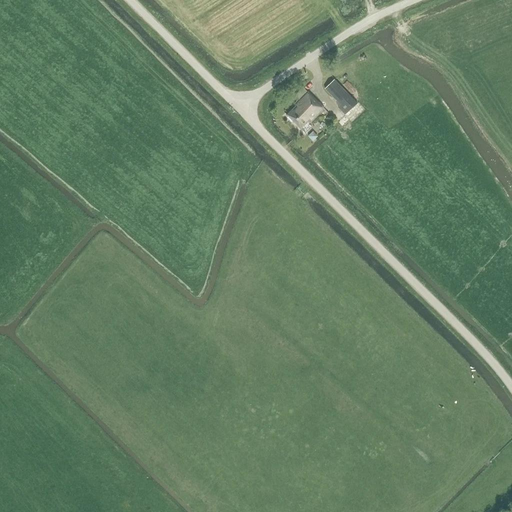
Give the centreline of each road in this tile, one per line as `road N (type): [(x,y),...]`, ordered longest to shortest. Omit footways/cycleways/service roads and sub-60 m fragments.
road 1 (tertiary): [(511,389),(237,107)]
road 2 (tertiary): [(237,107),(413,0)]
road 3 (tertiary): [(237,107),(129,0)]
